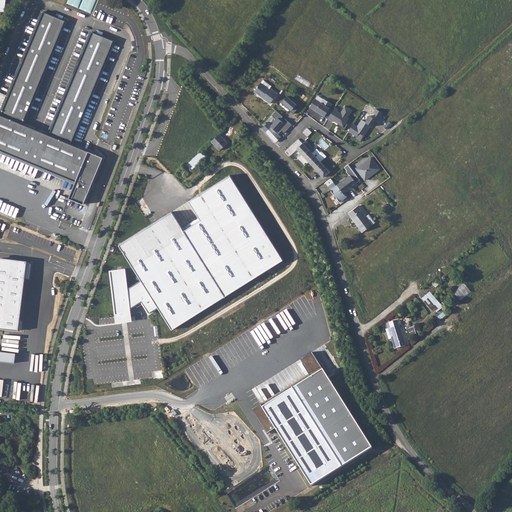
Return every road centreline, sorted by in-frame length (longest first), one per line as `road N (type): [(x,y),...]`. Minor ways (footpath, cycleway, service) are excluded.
road 1 (residential): [(476,511),(440,485),(394,428),(320,209),(277,151)]
road 2 (unclassified): [(159,48),(153,97),(73,316),(55,406)]
road 3 (track): [(388,132),(511,25)]
road 4 (residential): [(277,151),(192,58),(159,48)]
road 5 (unclassified): [(55,406),(159,395),(187,413)]
